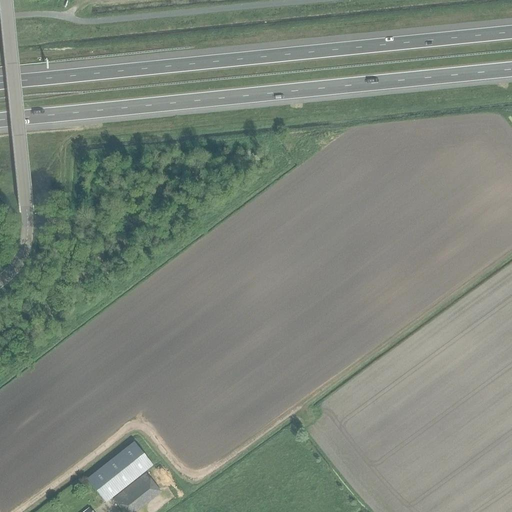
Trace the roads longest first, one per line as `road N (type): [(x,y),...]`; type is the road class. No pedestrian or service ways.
road 1 (motorway): [(511,32),(0,83)]
road 2 (motorway): [(0,120),(511,70)]
road 3 (unclassified): [(0,18),(86,22),(319,0)]
road 4 (tertiary): [(0,279),(19,259),(26,215),(4,0)]
